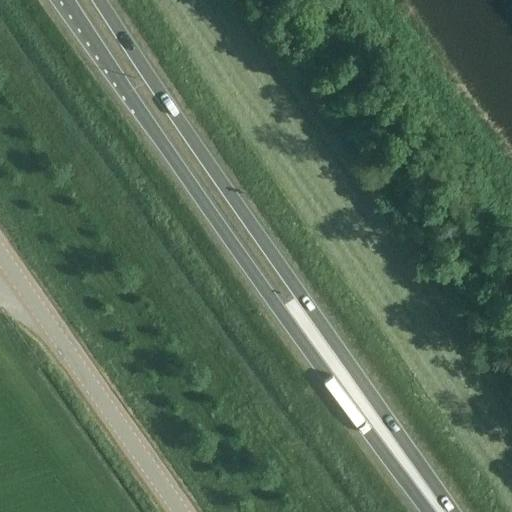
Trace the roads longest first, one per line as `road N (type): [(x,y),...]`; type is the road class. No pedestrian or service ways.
road 1 (trunk): [(61,0),(260,284),(321,346)]
road 2 (trunk): [(321,346),(288,283),(100,0)]
road 3 (unclassified): [(177,511),(0,247)]
road 4 (trunk): [(440,511),(321,346)]
